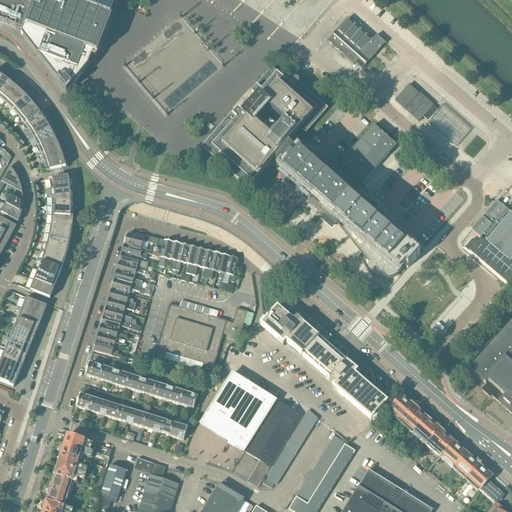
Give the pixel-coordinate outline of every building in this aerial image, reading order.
[(0,0),(0,22),(17,29),(23,32),(22,33),(21,34),(20,34),(66,92),(67,93),(70,90),(70,89),(78,79),(81,76),(83,73),(88,67),(89,63),(90,63),(92,57),(93,54),(94,55),(94,54),(96,55),(97,55),(97,56),(97,55),(98,55),(100,50),(111,20),(114,12),(117,4),(118,0),(0,0)] [(386,44),(381,40),(376,35),(372,40),(348,18),(327,42),(354,66),(355,64),(362,70),(386,44)] [(288,86),(271,71),(257,87),(251,94),(232,115),(203,148),(248,187),(277,154),(278,155),(276,158),(275,159),(275,160),(275,161),(276,162),(276,163),(277,163),(278,164),(279,163),(280,163),(281,163),(284,160),(285,161),(295,149),(287,142),(300,127),(306,132),(326,109),(299,85),(299,82),(298,80),(297,80),(296,80),(295,80),(294,80),(293,80),(288,86)] [(0,96),(12,82),(4,75),(0,80),(0,96)] [(439,80),(428,92),(436,99),(447,86),(439,80)] [(20,88),(12,82),(0,96),(0,99),(5,104),(20,88)] [(395,102),(404,110),(405,111),(420,94),(410,85),(395,102)] [(447,86),(436,99),(443,105),(454,93),(447,86)] [(27,96),(20,88),(5,104),(12,111),(27,96)] [(454,93),(443,105),(450,112),(461,100),(454,93)] [(34,103),(27,96),(12,111),(18,117),(34,103)] [(424,97),(413,109),(420,116),(431,104),(424,97)] [(461,100),(450,112),(458,118),(469,106),(461,100)] [(41,111),(34,103),(18,117),(24,124),(41,111)] [(431,104),(420,116),(428,123),(438,111),(431,104)] [(469,106),(458,118),(465,125),(476,113),(469,106)] [(47,120),(41,111),(24,124),(29,132),(47,120)] [(438,111),(428,123),(435,129),(446,117),(438,111)] [(476,113),(465,125),(472,131),(483,119),(476,113)] [(446,117),(435,129),(442,136),(453,124),(446,117)] [(340,165),(331,176),(351,194),(360,184),(362,185),(396,147),(396,146),(381,133),(377,130),(373,126),(371,124),(366,121),(364,118),(358,125),(367,133),(367,134),(359,143),(339,165),(340,165)] [(483,119),(472,131),(480,138),(491,126),(483,119)] [(52,129),(47,120),(29,132),(33,139),(52,129)] [(453,124),(442,136),(449,142),(460,130),(453,124)] [(491,126),(480,138),(487,144),(498,132),(491,126)] [(33,139),(38,147),(57,138),(52,129),(33,139)] [(460,130),(449,142),(457,149),(468,137),(460,130)] [(498,132),(487,144),(495,151),(505,139),(498,132)] [(468,137),(457,149),(464,155),(475,143),(468,137)] [(38,147),(41,156),(61,147),(57,138),(38,147)] [(475,143),(464,155),(471,162),(482,150),(475,143)] [(65,157),(61,147),(41,156),(44,164),(65,157)] [(285,161),(277,170),(326,214),(329,217),(336,224),(338,227),(343,232),(349,239),(356,248),(362,255),(359,258),(360,259),(367,271),(369,274),(372,276),(375,278),(379,280),(380,280),(382,280),(383,280),(384,280),(386,280),(388,280),(390,279),(394,278),(396,277),(397,276),(398,275),(405,267),(408,269),(408,268),(420,255),(419,254),(415,250),(414,249),(411,247),(410,248),(409,247),(407,246),(406,245),(406,244),(405,243),(403,242),(394,234),(352,197),(351,196),(352,195),(351,194),(331,176),(330,176),(297,148),(295,149),(286,159),(285,161)] [(482,150),(471,162),(479,169),(490,156),(482,150)] [(68,167),(65,157),(44,164),(47,173),(68,167)] [(10,167),(1,183),(0,184),(0,192),(4,184),(15,190),(22,193),(22,190),(21,188),(20,186),(20,183),(18,180),(17,177),(16,175),(14,173),(13,171),(11,169),(10,167)] [(70,177),(49,181),(51,190),(72,187),(70,177)] [(73,197),(72,187),(51,190),(52,199),(73,197)] [(5,204),(21,213),(22,211),(22,208),(23,206),(23,204),(23,201),(23,198),(23,196),(22,193),(15,190),(11,197),(10,196),(5,204)] [(74,208),(73,197),(52,199),(52,208),(74,208)] [(467,246),(465,249),(510,287),(511,285),(511,214),(497,202),(497,201),(486,214),(472,231),(477,234),(469,243),(467,246)] [(21,213),(5,204),(1,213),(18,223),(19,220),(20,218),(21,216),(21,213)] [(73,218),(73,217),(74,208),(52,208),(52,217),(73,218)] [(0,217),(0,229),(10,235),(12,232),(13,232),(16,227),(0,218),(0,217)] [(52,217),(51,226),(72,229),(73,218),(52,217)] [(71,240),(72,229),(51,226),(49,236),(71,240)] [(0,229),(0,241),(6,245),(9,240),(8,239),(10,235),(0,229)] [(153,243),(151,253),(159,255),(158,258),(160,258),(164,242),(158,240),(137,235),(136,237),(127,235),(124,246),(141,250),(143,242),(148,244),(148,242),(153,243)] [(68,250),(71,240),(49,236),(47,245),(68,250)] [(160,258),(157,272),(160,273),(161,268),(163,269),(165,260),(168,261),(169,259),(173,244),(172,244),(171,243),(170,243),(169,243),(168,243),(166,242),(164,242),(160,258)] [(169,259),(168,261),(172,262),(169,273),(171,273),(172,271),(174,271),(177,262),(181,246),(179,245),(177,245),(175,244),(174,244),(173,244),(169,259)] [(65,261),(68,250),(47,245),(45,254),(65,261)] [(159,255),(151,253),(141,250),(124,246),(122,254),(140,259),(141,256),(146,257),(147,255),(158,258),(159,255)] [(174,271),(173,275),(178,277),(181,264),(185,265),(189,248),(188,248),(184,247),(181,246),(177,262),(174,271)] [(197,250),(190,248),(189,248),(185,265),(188,266),(186,274),(190,276),(197,250)] [(205,252),(197,250),(190,276),(195,277),(195,276),(196,277),(198,268),(201,269),(205,252)] [(205,252),(201,269),(204,270),(202,278),(206,280),(213,254),(205,252)] [(61,271),(65,261),(45,254),(41,263),(61,271)] [(122,254),(121,256),(119,263),(146,270),(152,272),(153,269),(147,267),(148,265),(144,264),(139,263),(140,259),(122,254)] [(221,256),(213,254),(206,280),(205,284),(206,284),(205,286),(209,287),(211,280),(212,281),(214,272),(217,273),(221,256)] [(229,258),(222,256),(221,256),(217,273),(220,274),(219,279),(221,280),(220,283),(219,290),(221,291),(229,258)] [(233,277),(235,270),(237,260),(229,258),(221,291),(230,293),(232,289),(227,288),(230,276),(233,277)] [(58,280),(61,271),(41,263),(38,272),(58,280)] [(119,263),(117,269),(117,271),(135,277),(136,273),(141,274),(142,272),(146,273),(146,270),(119,263)] [(117,271),(114,280),(141,288),(143,282),(134,280),(135,277),(117,271)] [(38,272),(34,282),(54,290),(58,280),(38,272)] [(114,280),(112,289),(130,294),(131,291),(145,295),(146,290),(141,288),(114,280)] [(34,282),(30,292),(50,300),(54,290),(34,282)] [(129,296),(111,291),(108,300),(135,308),(136,304),(133,304),(134,301),(129,299),(129,296)] [(47,307),(25,298),(21,309),(42,317),(47,307)] [(108,300),(106,307),(106,309),(124,314),(125,310),(134,313),(135,308),(108,300)] [(203,365),(214,368),(224,335),(239,340),(247,312),(237,309),(233,323),(217,319),(219,313),(181,302),(180,308),(170,305),(156,351),(166,354),(165,360),(202,371),(203,365)] [(278,306),(271,315),(261,327),(283,346),(286,343),(302,357),(320,337),(297,317),(295,321),(278,306)] [(38,327),(42,317),(21,309),(17,319),(38,327)] [(106,309),(103,317),(141,328),(141,327),(137,326),(136,321),(132,320),(133,319),(123,317),(124,314),(106,309)] [(103,317),(101,326),(119,331),(120,328),(126,329),(139,333),(141,328),(103,317)] [(17,319),(13,329),(34,337),(38,327),(17,319)] [(101,326),(99,331),(98,335),(125,343),(127,337),(118,334),(119,331),(101,326)] [(30,347),(34,337),(13,329),(9,339),(30,347)] [(98,335),(97,340),(96,343),(114,349),(115,345),(124,348),(125,343),(98,335)] [(347,361),(338,352),(326,342),(327,340),(332,344),(334,341),(326,335),(323,339),(320,337),(302,357),(330,381),(347,361)] [(511,342),(504,336),(472,372),(486,385),(482,391),(490,398),(491,396),(511,415),(511,342)] [(9,339),(5,349),(26,357),(30,347),(9,339)] [(96,343),(93,352),(111,358),(112,357),(120,359),(121,356),(118,355),(119,353),(113,351),(114,349),(96,343)] [(5,349),(1,359),(22,367),(26,357),(5,349)] [(119,366),(120,362),(107,358),(105,362),(113,364),(119,366)] [(1,359),(0,360),(0,370),(18,377),(22,367),(1,359)] [(371,422),(389,402),(361,378),(368,370),(360,363),(356,368),(347,361),(330,381),(335,385),(332,388),(371,422)] [(103,368),(90,364),(90,365),(89,365),(89,366),(89,367),(87,373),(87,375),(86,375),(86,376),(86,377),(99,381),(103,368)] [(117,372),(103,368),(99,381),(113,386),(117,372)] [(0,370),(0,382),(13,388),(18,377),(0,370)] [(130,377),(117,372),(113,386),(126,390),(130,377)] [(277,402),(254,387),(233,374),(201,424),(200,425),(228,442),(227,443),(235,447),(235,446),(244,452),(243,453),(244,454),(244,452),(245,453),(277,402)] [(166,376),(164,383),(171,385),(173,378),(166,376)] [(144,381),(130,377),(126,390),(140,394),(144,381)] [(157,385),(144,381),(140,394),(153,398),(157,385)] [(186,388),(196,391),(198,386),(187,382),(186,388)] [(171,389),(157,385),(153,398),(167,402),(171,389)] [(456,394),(461,399),(468,391),(463,386),(456,394)] [(184,393),(171,389),(167,402),(180,406),(184,393)] [(197,398),(184,393),(180,406),(193,411),(197,398)] [(94,399),(81,395),(81,396),(80,395),(80,397),(80,398),(79,405),(78,405),(78,406),(77,406),(77,407),(77,408),(90,412),(94,399)] [(401,396),(387,411),(400,423),(415,407),(411,403),(410,403),(401,396)] [(107,403),(94,399),(90,412),(103,416),(107,403)] [(277,402),(245,453),(260,462),(246,482),(257,489),(302,417),(277,402)] [(121,408),(107,403),(103,416),(117,421),(121,408)] [(400,423),(413,434),(427,419),(418,411),(418,410),(415,407),(400,423)] [(134,412),(121,408),(117,421),(130,425),(134,412)] [(276,485),(318,420),(318,419),(309,410),(265,479),(276,485)] [(147,416),(134,412),(130,425),(143,429),(147,416)] [(161,420),(147,416),(143,429),(157,433),(161,420)] [(77,424),(85,427),(87,421),(79,418),(77,424)] [(413,434),(425,446),(440,429),(436,426),(435,426),(427,419),(413,434)] [(174,424),(161,420),(157,433),(170,437),(174,424)] [(174,424),(170,437),(184,442),(188,429),(174,424)] [(425,446),(438,457),(440,458),(454,443),(444,434),(443,432),(440,429),(425,446)] [(125,438),(133,441),(134,441),(135,435),(127,432),(125,438)] [(68,436),(65,444),(93,453),(96,445),(68,436)] [(334,437),(296,498),(302,501),(307,504),(332,465),(335,459),(339,453),(344,445),(345,444),(334,437)] [(453,469),(467,454),(466,454),(466,452),(463,450),(462,450),(461,449),(454,443),(440,458),(440,459),(440,458),(453,469)] [(61,455),(79,461),(81,455),(92,458),(93,453),(65,444),(63,449),(61,449),(60,452),(61,454),(62,454),(61,455)] [(177,446),(174,454),(181,456),(183,448),(177,446)] [(345,446),(339,454),(350,460),(355,452),(345,446)] [(110,459),(112,451),(102,447),(99,456),(110,459)] [(339,454),(336,460),(346,466),(350,460),(339,454)] [(453,469),(466,481),(479,466),(471,458),(471,457),(469,455),(468,455),(467,454),(453,469)] [(79,461),(61,455),(59,456),(58,459),(59,461),(58,466),(86,475),(88,470),(77,466),(79,461)] [(154,465),(137,460),(134,471),(140,473),(150,476),(152,471),(154,465)] [(336,460),(332,466),(342,472),(346,466),(336,460)] [(165,468),(154,465),(152,471),(163,474),(165,468)] [(86,475),(58,466),(56,470),(54,471),(53,474),(54,476),(54,477),(72,483),(74,477),(84,480),(86,475)] [(110,466),(100,498),(116,504),(126,471),(110,466)] [(332,466),(328,472),(338,479),(342,472),(332,466)] [(466,481),(479,492),(479,491),(488,482),(492,477),(491,476),(491,475),(488,473),(487,472),(479,466),(466,481)] [(161,480),(163,474),(152,471),(150,476),(161,480)] [(342,511),(431,511),(432,511),(369,471),(358,488),(358,487),(342,511)] [(328,472),(324,478),(334,485),(338,479),(328,472)] [(140,505),(137,511),(170,511),(179,486),(161,480),(150,476),(145,492),(140,505)] [(68,495),(72,483),(54,477),(52,482),(50,483),(49,486),(50,488),(50,489),(68,495)] [(324,478),(320,484),(331,491),(334,485),(324,478)] [(97,479),(94,489),(99,491),(103,480),(97,479)] [(264,479),(261,484),(270,489),(273,484),(264,479)] [(488,482),(479,491),(494,504),(495,505),(491,511),(502,511),(504,509),(496,505),(497,504),(504,496),(488,482)] [(320,484),(316,490),(327,497),(331,491),(320,484)] [(237,511),(245,500),(225,489),(219,485),(203,511),(205,511),(237,511)] [(64,507),(68,495),(50,489),(50,490),(48,491),(47,493),(48,496),(46,501),(64,507)] [(316,490),(313,497),(323,503),(327,497),(316,490)] [(309,502),(309,503),(319,509),(323,503),(313,497),(309,502)] [(296,498),(289,510),(292,511),(295,511),(302,502),(296,498)] [(72,511),(73,510),(64,507),(46,501),(44,506),(43,507),(41,511),(42,511),(72,511)] [(302,502),(295,511),(303,511),(305,509),(307,505),(306,504),(302,502)] [(307,505),(305,509),(310,511),(317,511),(319,509),(309,503),(307,505)]
